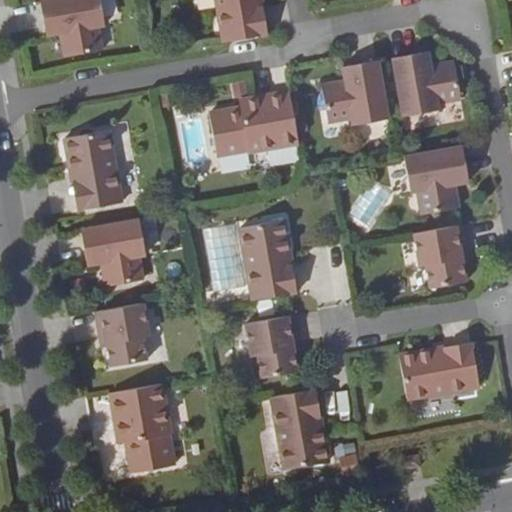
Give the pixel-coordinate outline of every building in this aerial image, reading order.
[(105,25),(100,0),(39,0),(45,27),(59,25),(60,32),(64,56),(102,50),(98,26),(105,25)] [(215,0),(223,42),(267,34),(265,17),(263,6),(259,7),(257,0),(215,0)] [(59,25),(45,27),(46,35),(60,32),(59,25)] [(428,51),(420,53),(423,67),(431,65),(428,51)] [(420,53),(393,58),(403,116),(438,109),(437,103),(461,98),(454,61),(431,65),(423,67),(420,53)] [(353,125),(388,119),(378,60),(350,65),(352,79),(344,80),(321,85),(328,122),(351,118),(353,125)] [(344,80),(352,79),(350,65),(342,66),(344,80)] [(248,152),(298,143),(289,91),(261,96),(262,99),(255,101),(254,98),(239,100),(240,107),(209,112),(216,152),(247,147),(248,152)] [(109,130),(65,138),(71,172),(74,172),(76,182),(72,183),(78,210),(122,202),(109,130)] [(462,146),(404,157),(410,192),(417,190),(421,214),(459,207),(454,184),(453,176),(467,174),(462,146)] [(248,152),(247,147),(216,152),(217,158),(248,152)] [(139,219),(81,229),(86,257),(100,254),(101,262),(105,286),(143,279),(139,256),(146,255),(139,219)] [(292,293),(297,292),(292,265),(288,265),(286,255),(290,254),(284,219),(240,228),(253,300),(292,293)] [(466,252),(462,225),(414,233),(420,266),(426,264),(430,288),(466,281),(462,258),(461,253),(466,252)] [(100,254),(86,257),(87,265),(101,262),(100,254)] [(143,303),(96,311),(100,339),(106,338),(106,343),(111,366),(147,360),(143,337),(149,336),(143,303)] [(262,378),(298,371),(294,349),(293,344),(298,342),(293,315),(246,323),(251,356),(258,355),(262,378)] [(433,348),(399,354),(407,399),(479,386),(472,342),(444,347),(444,351),(434,352),(433,348)] [(171,434),(161,384),(110,393),(115,420),(118,420),(120,427),(116,428),(119,444),(126,442),(131,473),(171,466),(165,435),(171,434)] [(320,416),(316,389),(271,397),(284,469),(328,461),(322,427),(318,428),(316,417),(320,416)] [(176,465),(171,434),(165,435),(171,466),(176,465)] [(399,471),(421,467),(419,456),(397,460),(399,471)]
